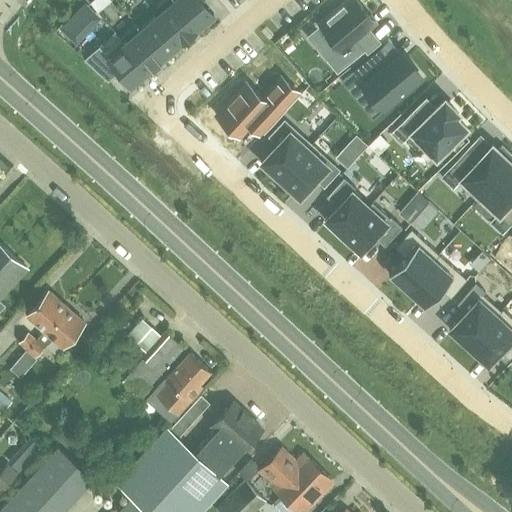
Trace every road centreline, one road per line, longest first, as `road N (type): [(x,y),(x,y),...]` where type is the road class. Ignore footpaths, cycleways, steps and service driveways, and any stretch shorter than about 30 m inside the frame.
road 1 (residential): [(412,511),(0,137)]
road 2 (residential): [(511,428),(194,142)]
road 3 (primary): [(431,472),(140,202)]
road 4 (residential): [(194,142),(151,104),(273,0)]
road 5 (primary): [(140,202),(0,82)]
road 6 (residential): [(404,0),(511,116)]
road 7 (unknown): [(194,142),(302,59)]
